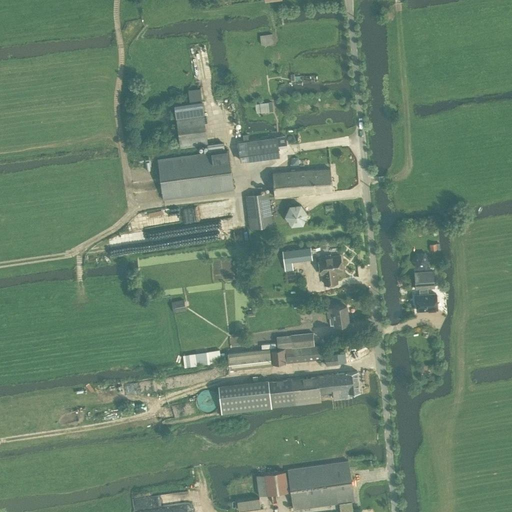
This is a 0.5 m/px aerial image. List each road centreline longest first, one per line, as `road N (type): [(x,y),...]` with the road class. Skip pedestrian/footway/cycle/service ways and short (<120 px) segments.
road 1 (tertiary): [(396,511),(351,0)]
road 2 (track): [(401,0),(410,164),(392,179),(366,180)]
road 3 (track): [(118,0),(117,98),(132,212)]
road 4 (track): [(0,440),(154,422),(151,391)]
road 5 (track): [(0,265),(69,254),(146,206)]
